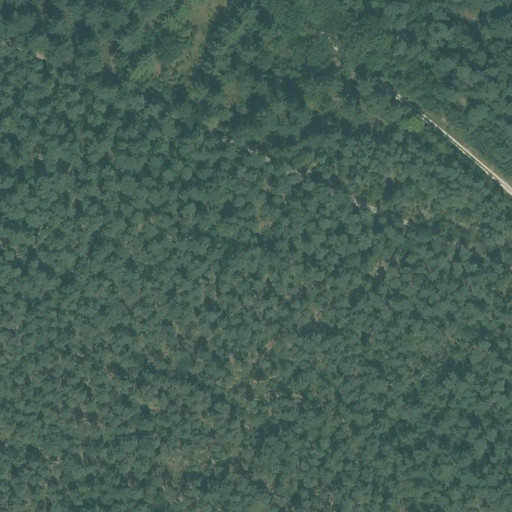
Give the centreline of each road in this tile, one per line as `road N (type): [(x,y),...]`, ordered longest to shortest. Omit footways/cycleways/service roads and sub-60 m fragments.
road 1 (track): [(511,266),(111,86)]
road 2 (track): [(288,0),(511,191)]
road 3 (track): [(111,86),(0,38)]
